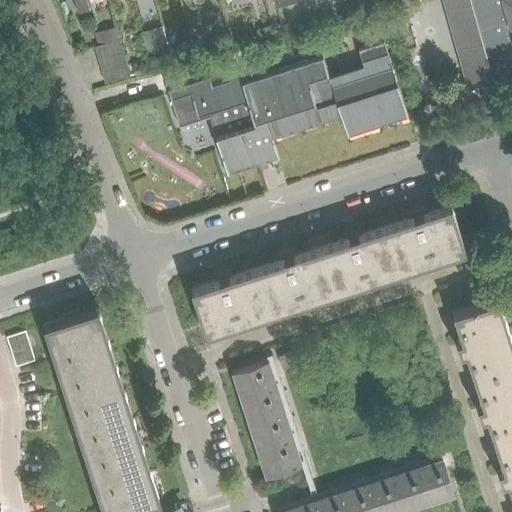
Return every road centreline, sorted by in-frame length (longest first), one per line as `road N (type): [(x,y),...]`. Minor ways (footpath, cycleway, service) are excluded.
road 1 (residential): [(137,253),(487,135)]
road 2 (residential): [(137,253),(31,0)]
road 3 (residential): [(223,511),(137,253)]
road 4 (residential): [(0,300),(137,253)]
